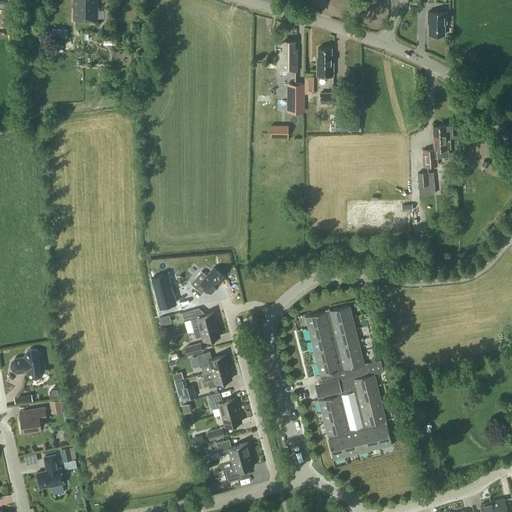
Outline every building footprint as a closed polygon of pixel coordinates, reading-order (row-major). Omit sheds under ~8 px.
[(115,7),(97,7),(97,0),(73,0),(73,20),(97,20),(97,17),(115,17),(115,7)] [(446,23),(446,12),(428,11),(427,22),(429,22),(428,34),(444,34),(444,23),(446,23)] [(280,70),(297,70),(297,52),(295,52),(295,41),(283,40),(283,50),(280,50),(280,70)] [(317,56),(317,75),(333,75),(333,56),(331,54),(331,47),(318,47),(318,56),(317,56)] [(288,92),(287,111),(304,112),(304,83),(294,83),(294,92),(288,92)] [(344,83),(332,83),(332,92),(320,92),(320,102),(332,103),(332,105),(344,105),(344,83)] [(288,136),(289,123),(269,123),(269,136),(288,136)] [(449,156),(448,148),(450,148),(449,137),(453,136),(453,124),(433,125),(433,148),(422,148),(423,165),(433,164),(436,164),(436,156),(449,156)] [(428,171),(416,171),(417,185),(418,185),(429,184),(428,171)] [(429,184),(418,185),(419,194),(435,193),(434,184),(429,184)] [(192,282),(197,287),(196,287),(202,292),(206,287),(211,291),(224,277),(214,267),(203,280),(198,276),(192,282)] [(151,278),(159,306),(175,302),(167,273),(151,278)] [(350,304),(305,315),(322,382),(319,383),(322,398),(318,399),(333,458),(392,444),(374,372),(371,373),(368,362),(364,363),(350,304)] [(190,319),(194,330),(217,323),(214,312),(201,315),(199,307),(182,312),(184,320),(190,319)] [(220,335),(217,323),(194,330),(196,337),(201,335),(203,340),(220,335)] [(171,336),(169,329),(163,331),(164,337),(171,336)] [(203,350),(201,341),(185,345),(187,354),(203,350)] [(41,376),(43,371),(41,353),(37,349),(32,348),(27,351),(24,355),(24,356),(15,358),(11,361),(11,366),(13,370),(17,372),(27,371),(27,373),(31,377),(36,378),(41,376)] [(202,373),(211,371),(229,366),(225,354),(212,358),(210,350),(196,354),(200,366),(201,365),(203,372),(202,373)] [(229,366),(211,371),(202,373),(204,381),(207,380),(209,387),(217,385),(217,382),(232,378),(229,366)] [(183,377),(175,380),(177,388),(182,387),(185,399),(196,396),(193,384),(186,386),(183,377)] [(49,391),(50,397),(60,395),(58,386),(52,387),(49,391)] [(219,406),(221,414),(238,409),(235,397),(223,400),(221,393),(209,397),(212,408),(219,406)] [(63,410),(61,398),(49,400),(51,412),(63,410)] [(46,418),(44,407),(19,411),(21,422),(20,423),(20,425),(20,426),(21,427),(22,428),(23,430),(31,428),(32,431),(33,432),(38,431),(39,429),(39,427),(41,427),(40,419),(46,418)] [(238,409),(221,414),(224,425),(242,421),(238,409)] [(225,435),(223,427),(207,431),(209,439),(225,435)] [(220,455),(219,462),(251,453),(248,441),(232,446),(229,438),(216,442),(220,455)] [(65,466),(76,464),(75,458),(76,457),(74,446),(60,448),(62,460),(64,460),(65,466)] [(40,487),(64,482),(60,467),(58,467),(55,453),(44,456),(47,470),(36,472),(40,487)] [(254,465),(251,453),(219,462),(223,468),(227,481),(240,477),(238,469),(254,465)] [(218,493),(216,487),(209,488),(211,495),(218,493)] [(492,500),(495,511),(511,511),(511,508),(507,510),(504,497),(492,500)] [(495,511),(492,500),(481,503),(483,511),(495,511)]
